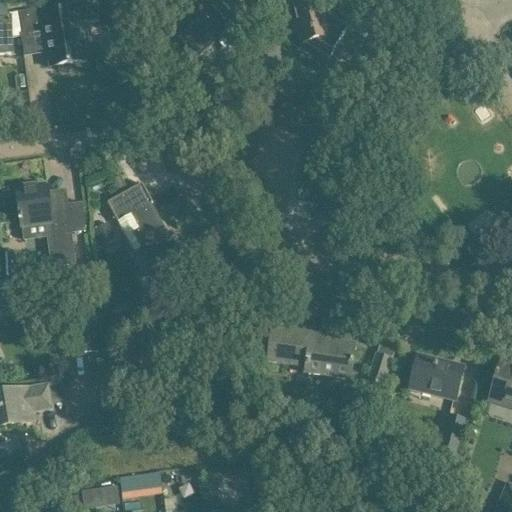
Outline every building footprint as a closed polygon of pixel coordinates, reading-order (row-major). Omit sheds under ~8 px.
[(211,12),(203,3),(186,18),(193,27),(181,36),(199,59),(215,46),(229,34),(237,44),(256,28),(232,0),(221,0),(211,9),(213,11),(211,12)] [(302,40),(313,48),(330,58),(348,29),(326,15),(329,9),(322,4),(319,5),(317,0),(287,0),(289,6),(293,5),(298,23),(293,24),(297,41),(302,40)] [(100,23),(97,6),(43,16),(42,10),(21,13),(25,35),(44,32),(46,48),(54,46),(58,68),(87,63),(80,26),(100,23)] [(147,30),(160,30),(160,6),(147,6),(147,30)] [(135,27),(136,10),(114,9),(113,26),(135,27)] [(10,41),(21,40),(17,15),(7,16),(10,41)] [(422,39),(402,41),(404,59),(424,57),(422,39)] [(249,49),(254,73),(265,70),(267,78),(270,75),(281,68),(284,65),(279,42),(249,49)] [(304,107),(306,83),(286,82),(284,105),(304,107)] [(270,120),(229,169),(256,188),(293,137),(270,120)] [(308,146),(306,197),(330,199),(338,144),(308,146)] [(91,188),(93,194),(103,190),(100,184),(91,188)] [(170,240),(151,206),(153,205),(142,185),(107,205),(135,254),(142,250),(150,264),(146,266),(155,283),(194,262),(179,235),(170,240)] [(36,190),(36,186),(21,188),(19,192),(17,192),(21,219),(19,219),(19,223),(21,223),(22,230),(52,226),(55,250),(50,250),(52,269),(75,266),(66,193),(48,195),(48,188),(36,190)] [(103,251),(118,244),(109,225),(93,233),(103,251)] [(399,240),(401,229),(390,226),(387,237),(399,240)] [(0,287),(15,287),(13,252),(0,253),(0,287)] [(90,271),(59,274),(60,283),(91,280),(90,271)] [(0,314),(12,310),(3,288),(0,288),(0,314)] [(71,356),(99,353),(96,318),(94,303),(83,305),(85,319),(68,321),(71,356)] [(351,380),(353,366),(356,347),(328,343),(329,338),(272,330),(267,363),(305,368),(304,374),(351,380)] [(385,388),(393,362),(375,357),(367,383),(385,388)] [(456,402),(458,392),(463,373),(438,367),(439,364),(418,359),(410,390),(456,402)] [(511,367),(501,364),(498,374),(497,373),(495,377),(497,378),(489,406),(511,412),(511,367)] [(53,411),(49,387),(0,394),(0,429),(27,425),(24,409),(38,407),(39,413),(53,411)] [(448,481),(454,457),(463,421),(448,417),(439,453),(440,453),(434,478),(448,481)] [(511,511),(511,486),(507,484),(498,508),(496,511),(511,511)] [(78,499),(63,502),(64,511),(75,511),(80,511),(78,499)]
